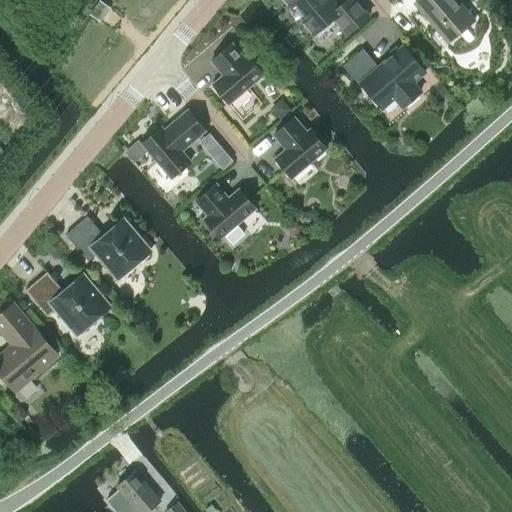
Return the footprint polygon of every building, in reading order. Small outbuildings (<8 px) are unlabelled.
[(285,0),(291,7),(290,8),(289,9),(289,10),(288,11),(288,12),(288,14),(289,16),(289,17),(290,19),(291,20),(292,20),(294,21),(296,21),(297,21),(300,21),(301,20),(302,19),(313,33),(333,16),(347,33),(369,15),(355,0),(346,0),(338,7),(332,0),(285,0)] [(447,42),(474,19),(458,0),(417,0),(414,3),(447,42)] [(328,52),(346,37),(338,28),(321,43),(328,52)] [(229,103),(264,74),(247,54),(244,56),(232,42),(211,61),(223,74),(213,83),(229,103)] [(413,81),(425,71),(403,45),(378,66),(363,48),(343,65),(359,84),(361,82),(382,107),(394,97),(402,106),(420,91),(413,81)] [(182,150),(206,131),(187,109),(164,129),(162,126),(142,143),(170,178),(191,161),(182,150)] [(292,177),(326,148),(309,128),(307,130),(295,116),(273,135),(285,148),(275,157),(292,177)] [(221,237),(225,234),(231,242),(234,242),(244,234),(243,231),(237,224),(255,208),(238,188),(228,197),(216,183),(195,201),(207,215),(204,217),(221,237)] [(118,276),(148,250),(123,220),(104,235),(87,215),(65,234),(88,260),(97,252),(118,276)] [(77,332),(108,306),(82,276),(64,291),(47,271),(25,289),(47,316),(57,308),(77,332)] [(0,371),(15,389),(57,354),(34,326),(33,327),(13,303),(0,314),(0,328),(13,344),(0,355),(0,371)] [(119,490),(107,500),(110,503),(117,511),(145,511),(160,500),(135,470),(116,486),(119,490)] [(183,511),(176,503),(165,511),(164,511),(183,511)]
